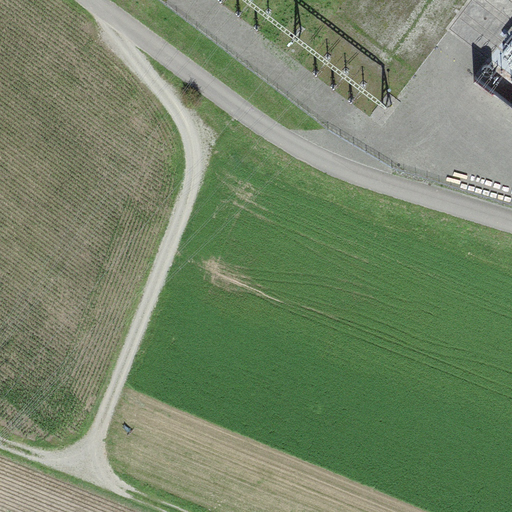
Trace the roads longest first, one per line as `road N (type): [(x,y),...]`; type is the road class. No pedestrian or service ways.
road 1 (track): [(98,0),(307,153),(511,218)]
road 2 (track): [(85,474),(186,199),(192,132),(142,57),(147,35)]
road 3 (track): [(176,511),(0,439)]
